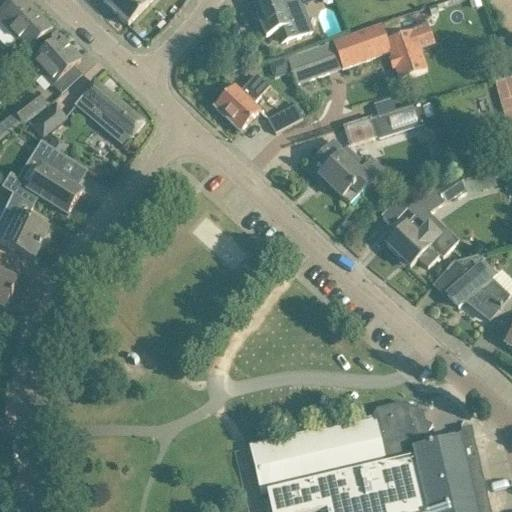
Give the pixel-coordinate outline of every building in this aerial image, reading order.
[(0,23),(28,54),(37,45),(52,32),(22,0),(16,0),(0,15),(0,23)] [(97,0),(109,10),(118,0),(97,0)] [(118,0),(109,10),(128,29),(150,5),(154,0),(118,0)] [(169,0),(160,0),(154,5),(168,21),(180,11),(169,0)] [(291,0),(282,4),(280,0),(249,0),(267,40),(274,37),(280,50),(314,35),(298,0),(291,0)] [(389,55),(400,83),(427,73),(419,52),(413,34),(412,33),(386,43),(381,28),(287,62),(296,87),(342,71),(342,72),(389,55)] [(53,89),(66,77),(80,63),(59,40),(19,78),(29,88),(42,77),(53,89)] [(239,62),(231,64),(234,74),(242,71),(239,62)] [(504,68),(496,71),(499,81),(508,78),(504,68)] [(253,107),(269,90),(256,78),(240,95),(234,90),(214,111),(240,136),(260,114),(253,107)] [(143,125),(94,83),(75,106),(109,135),(124,147),(143,125)] [(0,141),(22,125),(46,107),(37,96),(13,114),(16,116),(0,128),(0,141)] [(444,131),(439,114),(435,103),(372,122),(371,120),(344,129),(350,149),(378,141),(378,143),(424,129),(425,132),(432,135),(444,131)] [(54,106),(28,126),(41,143),(67,123),(54,106)] [(275,137),(302,123),(294,109),(268,123),(275,137)] [(344,155),(333,144),(306,173),(317,183),(320,181),(349,208),(383,172),(369,159),(363,159),(360,162),(348,151),(344,155)] [(66,163),(67,162),(41,146),(34,157),(45,163),(29,189),(11,178),(2,191),(33,210),(34,209),(33,209),(38,200),(67,218),(82,194),(57,178),(66,163)] [(478,179),(482,194),(497,190),(495,182),(501,180),(499,173),(478,179)] [(419,224),(464,193),(459,177),(407,213),(419,224)] [(5,233),(0,230),(0,246),(34,262),(47,233),(13,217),(5,233)] [(419,240),(406,228),(387,249),(410,271),(418,262),(428,272),(441,258),(431,249),(438,241),(428,231),(419,240)] [(444,278),(456,287),(447,298),(458,311),(466,304),(489,322),(487,325),(488,325),(508,300),(490,284),(494,279),(484,267),(478,271),(470,262),(456,265),(444,278)] [(16,284),(0,276),(0,309),(4,312),(9,300),(11,301),(13,297),(11,296),(16,284)] [(470,434),(458,437),(460,443),(431,450),(429,442),(428,436),(421,431),(424,425),(422,418),(404,407),(377,413),(373,420),(373,422),(249,450),(261,498),(267,497),(270,511),(489,511),(471,432),(470,433),(470,434)] [(460,443),(458,437),(458,435),(429,442),(431,450),(460,443)]
